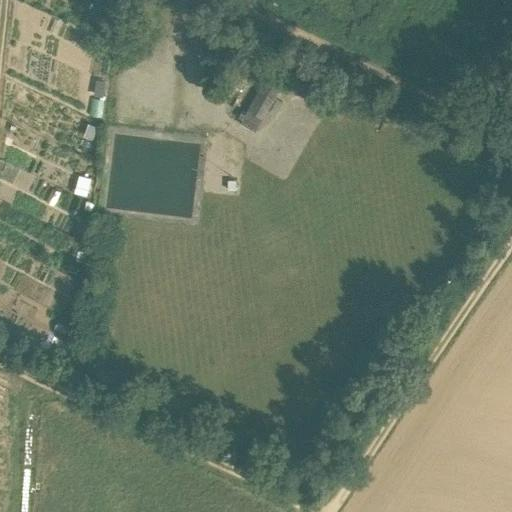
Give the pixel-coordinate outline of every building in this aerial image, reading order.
[(112,11),(103,7),(99,16),(108,20),(112,11)] [(279,90),(265,82),(241,123),(255,132),(279,90)] [(304,100),(325,112),(330,103),(309,92),(304,100)] [(89,124),(84,137),(94,140),(99,127),(89,124)] [(79,251),(77,260),(84,262),(87,253),(79,251)] [(81,307),(74,305),(72,314),(79,315),(81,307)]
